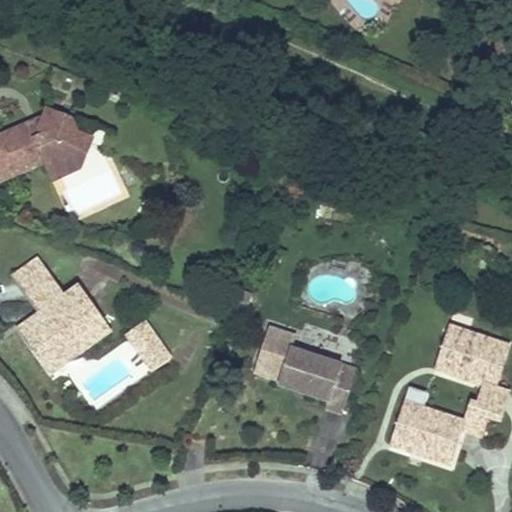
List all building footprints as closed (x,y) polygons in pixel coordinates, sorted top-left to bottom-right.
[(23,185),(37,190),(55,181),(66,153),(53,147),(46,136),(22,126),(15,144),(18,151),(11,154),(4,139),(0,140),(0,184),(19,176),(23,185)] [(0,309),(14,330),(19,326),(8,311),(29,296),(13,274),(0,283),(0,309)] [(14,330),(0,339),(0,356),(17,380),(51,355),(75,341),(54,300),(40,311),(29,296),(8,311),(19,326),(14,330)] [(152,320),(127,331),(146,372),(171,361),(152,320)] [(468,333),(449,327),(435,370),(459,377),(460,374),(466,376),(465,380),(482,385),(476,404),(470,402),(463,422),(423,409),(428,394),(408,388),(404,402),(389,445),(413,453),(414,450),(421,452),(420,455),(450,465),(462,431),(481,438),(488,418),(501,422),(510,394),(496,389),(510,347),(468,333)] [(120,336),(102,348),(111,360),(128,347),(120,336)] [(293,344),(278,339),(268,368),(283,372),(291,349),(292,349),(293,344)] [(128,347),(111,360),(129,385),(146,373),(128,347)] [(357,371),(292,349),(291,349),(283,372),(279,384),(300,392),(301,388),(306,389),(305,393),(329,402),(326,409),(342,414),(357,371)] [(93,370),(57,397),(70,415),(106,389),(104,386),(106,385),(107,383),(107,381),(107,379),(107,377),(106,376),(105,374),(104,373),(102,372),(98,372),(95,373),(93,370)]
